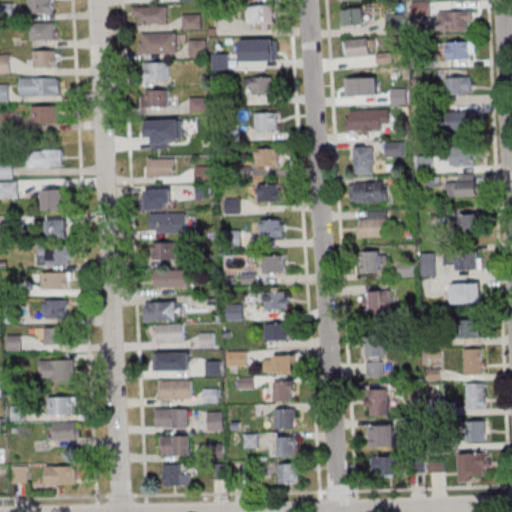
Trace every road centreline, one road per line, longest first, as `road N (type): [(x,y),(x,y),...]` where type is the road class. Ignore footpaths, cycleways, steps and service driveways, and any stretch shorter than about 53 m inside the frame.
road 1 (residential): [(339,511),(308,0)]
road 2 (residential): [(122,511),(98,0)]
road 3 (residential): [(511,504),(222,511)]
road 4 (residential): [(511,196),(503,0)]
